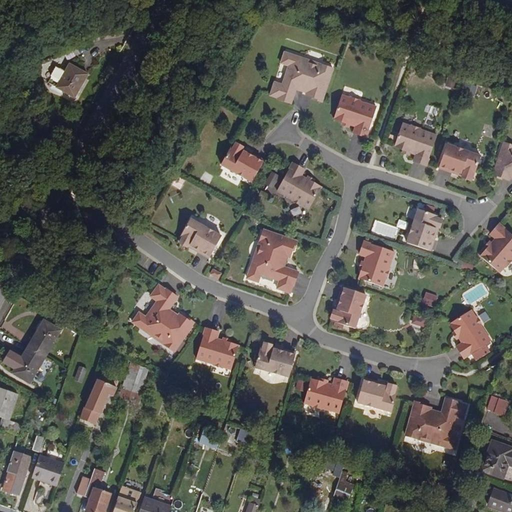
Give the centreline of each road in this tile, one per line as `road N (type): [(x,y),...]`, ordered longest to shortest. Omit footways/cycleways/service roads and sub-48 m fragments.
road 1 (residential): [(299,323),(192,280),(142,241),(62,198)]
road 2 (residential): [(62,198),(169,0)]
road 3 (residential): [(362,177),(299,323)]
road 4 (residential): [(436,380),(333,350),(299,323)]
road 5 (residential): [(0,306),(62,198)]
road 6 (residential): [(362,177),(455,196),(472,216)]
